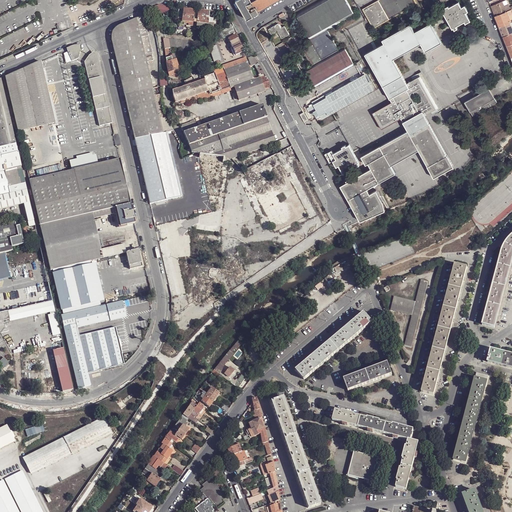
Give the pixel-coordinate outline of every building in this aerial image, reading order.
[(278,0),(235,0),(246,18),(246,19),(278,0)] [(346,0),(319,0),(296,14),(310,39),(323,60),(339,50),(329,32),(340,26),(356,17),(346,0)] [(414,0),(378,0),(363,9),(373,28),(417,4),(414,0)] [(503,2),(503,1),(491,5),(495,15),(511,8),(511,5),(509,7),(508,4),(504,5),(503,2)] [(446,9),(443,11),(453,28),(454,28),(455,30),(457,29),(456,26),(465,21),(466,23),(470,21),(466,13),(468,11),(465,6),(462,8),(459,2),(449,7),(449,6),(445,8),(446,9)] [(171,10),(169,10),(170,6),(160,5),(159,4),(157,5),(155,7),(156,12),(171,14),(171,10)] [(511,20),(511,8),(495,15),(499,26),(508,23),(511,22),(510,21),(511,20)] [(184,9),(183,9),(182,19),(182,21),(185,21),(190,22),(193,22),(194,18),(195,10),(184,9)] [(209,12),(198,11),(197,18),(197,22),(203,23),(205,23),(208,24),(209,19),(210,14),(210,12),(209,12)] [(111,39),(121,81),(149,75),(146,63),(144,55),(149,54),(151,54),(143,16),(118,27),(115,29),(113,31),(112,35),(111,38),(111,39)] [(234,22),(233,23),(238,34),(242,32),(236,21),(234,22)] [(431,23),(415,32),(421,43),(426,51),(442,42),(431,23)] [(510,27),(508,23),(499,26),(503,36),(511,32),(510,27)] [(235,33),(231,24),(219,34),(224,39),(235,33)] [(278,31),(282,38),(283,38),(290,34),(289,32),(287,29),(285,26),(281,28),(279,24),(269,29),(272,34),(278,31)] [(421,43),(415,32),(410,24),(408,25),(383,40),(385,43),(393,59),(421,43)] [(511,33),(511,32),(503,36),(507,45),(511,42),(511,33)] [(236,35),(228,39),(236,55),(244,51),(236,35)] [(168,39),(170,46),(195,49),(201,43),(206,37),(199,36),(196,36),(196,42),(168,39)] [(323,60),(310,39),(299,46),(311,65),(305,69),(316,87),(355,65),(345,47),(339,50),(323,60)] [(385,43),(366,54),(383,86),(402,75),(393,59),(385,43)] [(165,53),(166,59),(175,56),(175,54),(173,55),(170,56),(169,49),(170,49),(170,46),(164,46),(165,53)] [(210,48),(213,62),(220,60),(217,47),(210,48)] [(69,56),(71,61),(77,59),(80,52),(80,51),(79,48),(76,48),(71,49),(66,51),(69,56)] [(111,124),(97,62),(96,60),(95,57),(92,54),(89,56),(84,62),(99,127),(111,124)] [(259,63),(255,56),(248,58),(252,67),(254,65),(259,74),(261,73),(262,75),(264,74),(259,63)] [(223,67),(224,70),(248,62),(247,59),(246,57),(223,66),(223,67)] [(176,60),(166,63),(168,73),(169,73),(172,71),(179,69),(176,60)] [(295,60),(281,68),(290,84),(304,76),(295,60)] [(248,62),(224,70),(230,87),(231,89),(235,87),(254,80),(248,62)] [(55,123),(40,63),(23,70),(4,78),(18,132),(37,128),(55,123)] [(193,64),(188,68),(194,80),(198,79),(197,77),(198,77),(193,64)] [(223,67),(200,76),(200,78),(201,81),(205,80),(209,91),(210,95),(213,94),(218,92),(222,91),(230,87),(224,70),(223,67)] [(436,109),(438,111),(443,109),(422,71),(417,74),(419,77),(436,109)] [(332,91),(313,102),(314,105),(308,108),(311,113),(314,111),(318,118),(321,116),(322,118),(374,90),(364,74),(332,92),(332,91)] [(149,75),(121,81),(134,139),(167,133),(175,132),(164,115),(160,101),(160,96),(154,95),(152,89),(149,75)] [(402,75),(383,86),(393,102),(374,113),(382,128),(402,118),(404,122),(423,110),(425,115),(436,109),(419,77),(407,84),(402,75)] [(260,78),(264,89),(267,88),(272,87),(266,76),(263,77),(260,78)] [(235,87),(239,100),(264,91),(265,91),(264,89),(260,78),(254,80),(235,87)] [(0,147),(15,144),(0,79),(0,147)] [(173,97),(175,103),(184,100),(186,99),(197,95),(198,95),(209,91),(205,80),(201,81),(199,82),(172,91),(173,97)] [(215,97),(211,98),(211,99),(232,92),(231,89),(230,87),(222,91),(223,94),(220,95),(218,92),(213,94),(215,97)] [(473,115),(497,102),(489,88),(465,102),(473,115)] [(198,95),(200,101),(211,97),(210,95),(209,91),(198,95)] [(198,128),(184,133),(189,146),(218,135),(266,118),(267,118),(262,105),(198,128)] [(423,110),(404,122),(408,130),(419,149),(435,177),(454,166),(425,115),(423,110)] [(266,118),(218,135),(223,150),(224,156),(223,161),(275,143),(266,118)] [(195,121),(180,126),(184,133),(198,128),(195,121)] [(408,130),(381,146),(391,165),(419,149),(408,130)] [(149,205),(181,198),(168,138),(167,133),(134,139),(149,205)] [(218,135),(189,146),(191,152),(198,153),(224,156),(223,150),(218,135)] [(18,153),(15,144),(0,147),(0,152),(1,157),(18,153)] [(351,147),(350,145),(346,146),(346,145),(342,147),(343,148),(334,153),(337,159),(333,161),(337,167),(339,166),(344,173),(348,171),(347,169),(356,164),(357,167),(359,166),(360,165),(359,163),(359,162),(351,147)] [(381,146),(362,156),(366,163),(366,164),(369,163),(372,168),(380,182),(396,173),(391,165),(381,146)] [(21,168),(18,153),(1,157),(4,171),(21,168)] [(70,162),(72,171),(74,171),(91,167),(89,158),(92,157),(92,154),(77,158),(77,160),(70,162)] [(97,165),(95,156),(92,157),(89,158),(91,167),(97,165)] [(126,186),(120,160),(97,165),(91,167),(74,171),(75,179),(80,197),(126,186)] [(23,177),(21,168),(4,171),(8,188),(21,185),(19,178),(23,177)] [(361,220),(386,209),(384,201),(377,190),(370,193),(367,188),(372,185),(374,187),(380,182),(372,168),(341,185),(359,220),(359,221),(361,220)] [(4,171),(0,172),(0,196),(10,195),(8,188),(4,171)] [(40,226),(84,215),(80,197),(75,179),(74,171),(72,171),(29,181),(40,226)] [(26,191),(25,184),(21,185),(8,188),(10,195),(26,191)] [(80,197),(84,215),(92,213),(115,208),(130,205),(126,186),(80,197)] [(0,209),(24,204),(29,203),(26,191),(10,195),(0,196),(0,209)] [(29,203),(24,204),(29,226),(34,225),(29,203)] [(130,205),(115,208),(117,213),(117,214),(120,227),(135,224),(130,205)] [(92,213),(93,218),(117,213),(115,208),(92,213)] [(90,262),(103,259),(101,251),(96,230),(94,222),(93,220),(93,218),(92,213),(84,215),(40,226),(50,271),(53,271),(90,262)] [(0,225),(0,241),(10,239),(18,237),(16,228),(15,222),(0,225)] [(18,237),(10,239),(12,248),(24,245),(19,227),(16,228),(18,237)] [(511,235),(509,238),(507,240),(505,244),(502,250),(500,255),(498,265),(493,284),(482,325),(494,328),(504,288),(510,268),(511,259),(511,235)] [(12,248),(10,239),(0,241),(0,254),(5,253),(13,251),(12,248)] [(103,259),(126,254),(124,246),(101,251),(103,259)] [(141,264),(138,251),(126,254),(129,267),(141,264)] [(5,253),(0,254),(0,280),(10,278),(5,253)] [(53,271),(53,274),(91,265),(90,262),(53,271)] [(95,264),(91,265),(99,302),(104,301),(95,264)] [(99,302),(91,265),(53,274),(61,310),(99,302)] [(466,268),(455,265),(421,392),(434,395),(466,268)] [(331,273),(323,279),(327,283),(335,278),(331,273)] [(327,283),(323,279),(319,283),(322,287),(327,283)] [(411,348),(427,283),(423,282),(424,280),(421,280),(415,302),(412,316),(404,346),(411,348)] [(412,316),(415,302),(394,296),(390,310),(412,316)] [(7,313),(9,321),(10,323),(50,314),(55,313),(52,302),(7,313)] [(100,307),(99,302),(61,310),(63,315),(73,313),(100,307)] [(123,302),(107,306),(110,321),(126,317),(123,302)] [(110,321),(107,306),(100,307),(73,313),(76,324),(77,329),(110,321)] [(372,322),(364,312),(356,319),(353,321),(339,333),(337,335),(323,347),(321,349),(296,370),(304,380),(372,322)] [(7,313),(0,314),(0,323),(9,321),(7,313)] [(76,324),(73,313),(63,315),(60,316),(63,327),(76,324)] [(55,314),(50,315),(48,316),(53,337),(60,335),(55,314)] [(66,340),(79,337),(77,329),(76,324),(63,327),(66,340)] [(90,386),(87,374),(105,370),(117,367),(124,366),(121,355),(117,338),(115,328),(79,337),(66,340),(78,390),(90,386)] [(130,335),(117,338),(121,355),(134,352),(130,335)] [(224,357),(228,360),(228,361),(234,354),(232,352),(234,349),(236,350),(242,343),(240,338),(231,348),(224,357)] [(73,392),(63,348),(52,351),(63,394),(73,392)] [(511,355),(491,350),(488,362),(511,368),(511,355)] [(224,357),(213,369),(219,374),(222,370),(223,366),(228,360),(224,357)] [(0,378),(5,373),(3,371),(11,362),(10,361),(9,362),(4,358),(0,362),(0,378)] [(354,375),(344,379),(348,391),(392,374),(388,363),(377,366),(374,367),(374,368),(357,374),(357,373),(354,374),(354,375)] [(225,372),(224,374),(228,377),(234,370),(229,367),(225,372)] [(211,372),(221,379),(223,377),(222,376),(219,374),(213,369),(211,372)] [(234,370),(228,377),(227,379),(229,381),(236,372),(234,370)] [(488,376),(476,373),(472,389),(471,391),(472,392),(467,408),(466,411),(462,428),(461,428),(461,430),(461,431),(457,447),(456,447),(456,450),(454,460),(465,463),(488,376)] [(237,381),(241,383),(245,377),(241,374),(237,380),(237,381)] [(234,385),(238,388),(241,383),(237,381),(237,380),(236,379),(235,380),(232,378),(230,382),(234,385)] [(205,396),(213,402),(219,393),(211,387),(206,394),(205,396)] [(202,395),(200,397),(203,399),(201,402),(209,408),(213,402),(205,396),(202,395)] [(283,396),(271,400),(308,508),(320,504),(319,499),(318,496),(312,480),(311,478),(306,462),(305,459),(300,444),(299,441),(293,425),(292,423),(287,407),(286,404),(283,396)] [(253,406),(254,410),(259,409),(257,397),(251,399),(252,402),(253,406)] [(194,409),(190,414),(195,418),(204,407),(203,406),(200,403),(199,403),(199,404),(197,406),(194,409)] [(189,405),(185,410),(194,417),(195,418),(190,414),(194,409),(192,407),(189,405)] [(194,417),(185,410),(182,414),(185,416),(188,418),(189,419),(191,420),(194,417)] [(342,412),(335,410),(333,420),(343,423),(348,424),(368,430),(373,431),(393,436),(398,438),(408,440),(411,440),(411,437),(412,437),(413,433),(412,433),(414,429),(393,424),(393,425),(385,423),(379,421),(380,421),(368,417),(367,418),(359,416),(354,415),(354,414),(342,411),(342,412)] [(23,458),(31,474),(113,433),(104,417),(23,458)] [(254,428),(251,430),(254,436),(260,433),(262,432),(264,432),(265,431),(262,417),(259,418),(263,427),(256,431),(254,428)] [(256,431),(263,427),(259,418),(255,420),(252,422),(254,428),(256,431)] [(0,448),(15,441),(7,425),(0,428),(0,448)] [(179,429),(175,435),(181,439),(188,429),(184,426),(182,425),(182,426),(179,429)] [(249,438),(254,436),(251,430),(250,429),(246,431),(249,438)] [(262,432),(260,433),(262,444),(263,443),(264,443),(268,442),(266,433),(265,431),(264,432),(262,432)] [(175,435),(173,433),(167,439),(167,440),(170,442),(171,440),(178,444),(181,439),(175,435)] [(40,436),(25,444),(27,447),(42,440),(40,436)] [(411,440),(408,440),(406,446),(402,459),(403,459),(401,468),(400,468),(396,481),(397,481),(396,487),(406,490),(409,480),(410,475),(415,458),(416,453),(419,442),(411,440)] [(158,447),(163,451),(167,446),(161,442),(158,447)] [(171,450),(167,446),(163,451),(160,455),(161,455),(160,456),(158,460),(161,462),(163,464),(167,459),(166,458),(171,450)] [(230,457),(237,454),(235,446),(227,449),(230,457)] [(237,454),(230,457),(235,468),(242,465),(245,464),(246,464),(253,461),(251,458),(247,459),(246,455),(244,451),(240,453),(237,454)] [(363,452),(356,451),(353,460),(351,459),(346,477),(358,479),(359,477),(359,476),(364,477),(363,478),(373,481),(375,476),(372,475),(377,458),(378,455),(373,454),(371,457),(362,454),(363,452)] [(153,456),(148,464),(149,464),(154,468),(154,467),(156,465),(158,466),(161,462),(158,460),(153,456)] [(161,462),(158,466),(164,470),(167,466),(163,464),(161,462)] [(274,472),(275,472),(273,463),(268,464),(265,465),(268,474),(269,474),(274,472)] [(154,468),(149,464),(145,469),(152,474),(160,479),(163,475),(155,469),(154,468)] [(170,468),(177,473),(178,473),(181,476),(184,471),(173,464),(170,468)] [(152,474),(145,469),(142,474),(149,478),(152,474)] [(40,511),(20,471),(5,479),(21,511),(40,511)] [(274,488),(277,487),(277,482),(276,482),(274,472),(269,474),(270,476),(274,488)] [(160,479),(152,474),(149,478),(147,481),(155,486),(160,479)] [(213,511),(210,508),(214,505),(216,508),(223,502),(222,500),(225,497),(222,494),(223,494),(210,478),(201,485),(203,488),(199,491),(201,492),(190,501),(192,504),(191,505),(194,509),(192,511),(193,511),(213,511)] [(17,511),(2,480),(0,481),(0,511),(17,511)] [(155,486),(147,481),(145,484),(152,490),(155,486)] [(277,487),(274,488),(274,493),(268,496),(271,504),(277,502),(279,501),(280,501),(277,487)] [(482,511),(474,490),(463,495),(469,511),(482,511)] [(247,499),(249,505),(263,500),(261,493),(258,495),(251,497),(247,499)] [(140,499),(136,505),(137,506),(145,511),(148,511),(152,508),(140,499)]
